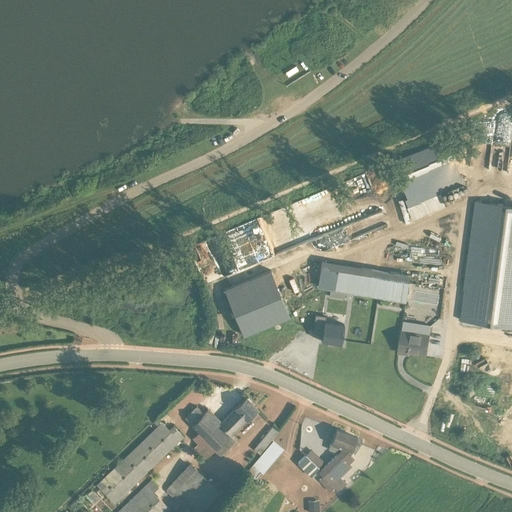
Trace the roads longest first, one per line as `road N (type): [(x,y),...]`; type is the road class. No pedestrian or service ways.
road 1 (unclassified): [(425,0),(313,95),(22,255),(16,299),(101,332),(117,351)]
road 2 (unclassified): [(117,351),(266,371),(511,481)]
road 3 (unknown): [(462,199),(452,332)]
